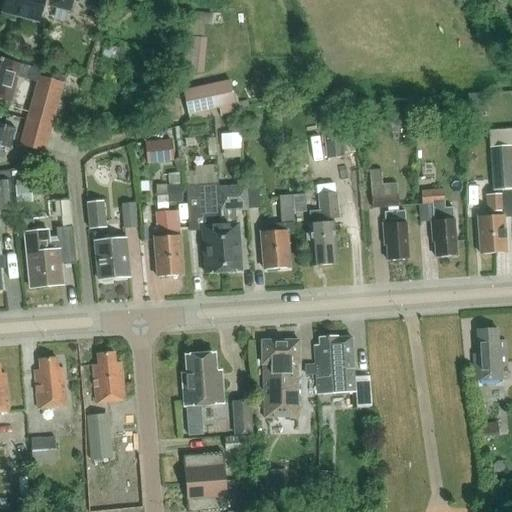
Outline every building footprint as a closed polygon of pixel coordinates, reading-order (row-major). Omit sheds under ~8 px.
[(3,0),(1,12),(41,22),(45,5),(48,6),(48,7),(70,13),(73,0),(3,0)] [(104,14),(107,0),(92,0),(89,11),(104,14)] [(182,68),(207,69),(208,34),(183,33),(182,68)] [(0,99),(11,103),(17,78),(35,83),(24,126),(49,133),(64,76),(19,64),(20,63),(0,58),(0,99)] [(230,80),(182,90),(189,123),(211,118),(209,111),(218,109),(220,116),(237,113),(230,80)] [(341,129),(334,106),(334,104),(317,109),(323,132),(326,160),(356,156),(352,143),(346,127),(341,129)] [(0,146),(10,149),(15,130),(4,127),(5,125),(0,123),(0,146)] [(44,152),(49,133),(24,126),(18,145),(44,152)] [(224,146),(245,145),(244,129),(223,130),(224,146)] [(506,254),(504,218),(511,217),(511,163),(511,147),(511,146),(511,134),(488,136),(492,191),(495,191),(495,195),(486,196),(487,216),(478,217),(481,255),(506,254)] [(171,140),(144,143),(147,165),(173,162),(171,140)] [(426,159),(441,159),(442,143),(427,143),(426,159)] [(370,172),(372,197),(369,197),(370,210),(397,207),(396,184),(382,185),(381,171),(370,172)] [(20,200),(34,200),(33,177),(19,177),(20,200)] [(11,180),(0,181),(0,211),(14,210),(11,180)] [(160,203),(184,201),(183,183),(159,184),(160,203)] [(206,273),(223,272),(220,226),(221,226),(219,188),(217,188),(217,185),(185,187),(188,231),(203,230),(206,273)] [(246,186),(248,209),(260,208),(258,185),(246,186)] [(220,226),(223,272),(242,271),(238,225),(235,225),(234,212),(247,211),(245,186),(219,188),(221,226),(220,226)] [(454,219),(452,219),(451,208),(444,209),(442,190),(420,192),(422,206),(418,206),(419,222),(430,221),(432,239),(435,239),(436,258),(457,256),(454,219)] [(294,213),(306,212),(305,194),(293,195),(294,213)] [(335,222),(332,222),(332,219),(338,219),(337,195),(318,196),(319,212),(309,212),(312,267),(337,266),(335,222)] [(290,270),(287,232),(294,231),(292,196),(279,197),(281,224),(272,225),(273,231),(261,232),(264,272),(290,270)] [(106,228),(103,202),(86,204),(88,230),(106,228)] [(123,229),(136,228),(134,203),(120,205),(123,229)] [(388,262),(408,260),(406,222),(405,222),(404,211),(384,213),(385,223),(383,224),(384,241),(386,241),(388,262)] [(163,216),(165,236),(154,237),(157,278),(183,276),(178,214),(163,216)] [(30,289),(62,286),(60,266),(76,265),(73,228),(57,229),(58,251),(49,251),(48,231),(25,233),(30,289)] [(126,239),(103,241),(102,233),(94,234),(97,280),(129,278),(126,239)] [(475,381),(507,379),(505,342),(498,343),(498,330),(478,331),(479,354),(474,355),(475,381)] [(319,346),(315,346),(317,396),(355,394),(354,377),(351,338),(336,338),(336,337),(320,339),(319,346)] [(297,364),(299,364),(299,341),(262,342),(262,365),(265,365),(265,417),(297,417),(297,364)] [(96,404),(125,401),(121,363),(115,364),(114,354),(97,355),(98,365),(93,366),(96,404)] [(214,354),(186,356),(187,374),(182,374),(184,407),(223,404),(220,372),(215,372),(214,354)] [(38,409),(67,406),(63,368),(58,369),(57,359),(39,361),(40,370),(34,371),(38,409)] [(0,412),(9,412),(6,373),(0,374),(0,373),(0,412)] [(231,403),(234,436),(252,435),(250,401),(231,403)] [(89,461),(109,460),(109,459),(112,459),(108,414),(85,417),(89,461)] [(249,449),(248,436),(224,438),(225,451),(249,449)] [(56,463),(55,438),(30,439),(31,464),(56,463)] [(223,454),(183,457),(185,485),(225,482),(223,454)] [(284,471),(259,471),(260,504),(285,503),(284,471)] [(319,471),(315,499),(329,501),(332,473),(319,471)] [(185,485),(187,511),(204,511),(228,510),(225,482),(185,485)]
